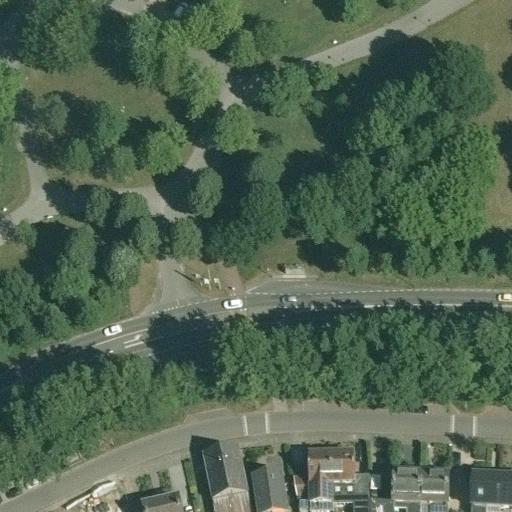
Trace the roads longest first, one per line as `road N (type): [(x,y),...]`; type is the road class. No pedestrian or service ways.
road 1 (residential): [(14,511),(114,461),(254,426),(511,429)]
road 2 (residential): [(246,93),(451,0)]
road 3 (tertiary): [(179,313),(44,356),(0,386)]
road 4 (tertiary): [(0,395),(185,339)]
road 5 (tertiary): [(347,306),(236,302),(179,313)]
road 6 (tertiary): [(185,339),(347,306)]
road 7 (tertiary): [(511,306),(347,306)]
road 8 (residential): [(41,205),(13,73),(0,52)]
road 9 (residential): [(118,0),(246,93)]
road 10 (residential): [(159,200),(181,186),(246,93)]
